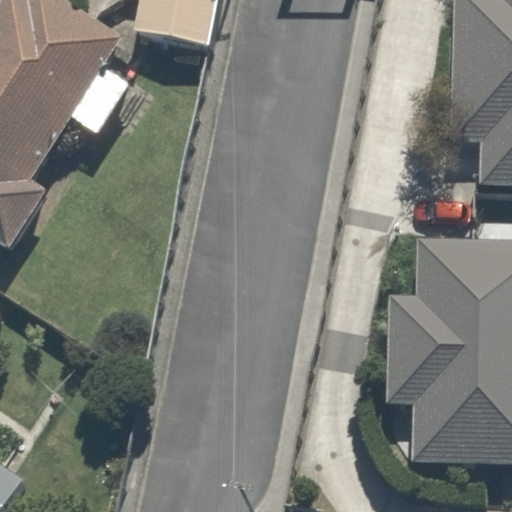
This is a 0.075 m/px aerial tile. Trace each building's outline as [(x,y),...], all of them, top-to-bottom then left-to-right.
[(116,40),(43,0),(0,0),(0,1),(0,236),(5,239),(116,40)] [(216,0),(140,0),(136,31),(210,42),(216,0)] [(511,0),(453,0),(446,142),(476,144),(474,179),(511,181),(511,0)] [(405,457),(511,462),(511,239),(388,233),(377,407),(408,408),(405,457)] [(0,460),(0,511),(9,511),(30,481),(0,460)]
